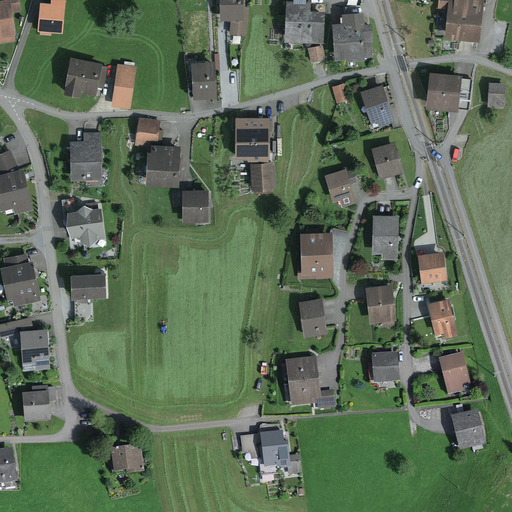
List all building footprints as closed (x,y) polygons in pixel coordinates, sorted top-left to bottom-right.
[(17,32),(21,32),(19,10),(24,10),(23,0),(0,0),(0,34),(3,34),(3,40),(17,39),(17,32)] [(39,0),(38,26),(61,27),(63,0),(39,0)] [(241,0),(222,0),(223,18),(242,17),(241,0)] [(480,2),(460,0),(447,0),(444,33),(477,36),(480,2)] [(289,1),(288,19),(321,21),(322,12),(308,11),(309,2),(291,1),(289,1)] [(337,39),(370,37),(370,26),(363,26),(362,14),(345,14),(345,24),(336,25),(337,39)] [(321,39),(321,21),(288,19),(287,37),(321,39)] [(370,37),(337,39),(338,56),(371,54),(370,37)] [(100,57),(69,51),(63,81),(94,88),(100,57)] [(134,62),(118,60),(114,92),(131,94),(134,62)] [(213,61),(192,62),(193,94),(214,93),(213,61)] [(432,73),(428,105),(468,109),(472,78),(432,73)] [(502,81),(489,79),(486,102),(500,104),(502,81)] [(345,82),(332,85),(337,104),(350,100),(345,82)] [(382,85),(362,91),(369,118),(390,112),(382,85)] [(155,118),(137,117),(135,142),(154,143),(155,118)] [(266,123),(237,122),(236,154),(266,155),(266,123)] [(84,135),(72,135),(72,175),(97,175),(97,127),(83,127),(84,135)] [(23,138),(0,142),(0,206),(35,200),(23,138)] [(394,143),(373,148),(379,174),(401,169),(394,143)] [(176,187),(178,149),(150,148),(148,185),(176,187)] [(267,165),(251,166),(254,192),(270,190),(267,165)] [(351,168),(327,174),(333,200),(354,195),(351,186),(355,185),(351,168)] [(208,183),(183,184),(184,217),(209,216),(208,183)] [(106,196),(69,196),(70,240),(107,240),(106,196)] [(397,215),(373,216),(373,250),(383,249),(383,256),(398,255),(397,215)] [(329,231),(301,232),(303,273),(331,272),(329,231)] [(439,252),(418,255),(422,279),(443,276),(439,252)] [(5,257),(7,266),(3,267),(9,296),(13,296),(14,304),(39,299),(32,260),(28,261),(26,253),(5,257)] [(110,259),(74,259),(74,301),(110,301),(110,259)] [(389,287),(366,290),(370,318),(393,315),(389,287)] [(325,294),(303,296),(306,330),(328,328),(327,319),(325,299),(325,294)] [(338,297),(325,299),(327,319),(340,318),(338,297)] [(455,331),(448,299),(428,303),(434,330),(444,328),(445,333),(455,331)] [(23,323),(33,323),(32,313),(0,313),(0,331),(23,330),(23,323)] [(33,323),(23,323),(23,330),(24,357),(49,356),(48,322),(33,323)] [(462,355),(439,361),(448,393),(463,388),(462,381),(469,379),(462,355)] [(396,356),(373,358),(375,380),(397,378),(396,356)] [(314,359),(289,362),(294,403),(320,400),(321,407),(333,405),(331,393),(319,394),(314,359)] [(22,386),(26,413),(50,410),(47,383),(22,386)] [(451,421),(459,452),(482,446),(475,415),(451,421)] [(281,425),(257,428),(263,464),(286,461),(281,425)] [(11,444),(0,444),(0,481),(15,479),(11,444)] [(144,446),(116,448),(117,470),(145,468),(144,446)]
